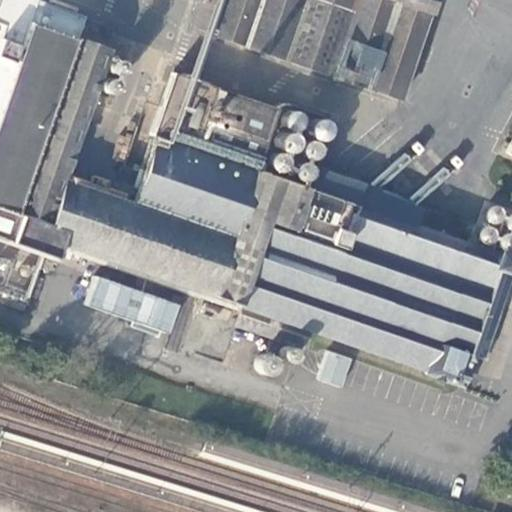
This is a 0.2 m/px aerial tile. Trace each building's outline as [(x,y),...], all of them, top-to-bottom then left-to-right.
[(37,0),(0,0),(0,12),(78,40),(86,17),(38,0),(37,0)] [(433,0),(218,0),(207,33),(399,102),(433,0)] [(78,40),(0,12),(0,23),(6,26),(0,42),(0,239),(39,253),(58,259),(61,249),(219,302),(220,299),(246,308),(239,327),(302,348),(304,343),(308,332),(455,382),(465,352),(472,355),(501,270),(511,274),(511,273),(511,261),(431,232),(255,172),(277,110),(173,73),(143,159),(147,161),(136,192),(127,189),(90,176),(70,169),(110,51),(78,40)] [(339,123),(291,106),(277,110),(255,172),(431,232),(439,211),(329,172),(342,131),(339,123)] [(95,160),(90,176),(127,189),(130,179),(112,173),(114,167),(95,160)] [(92,274),(82,305),(169,335),(180,304),(92,274)] [(341,388),(352,359),(326,349),(316,378),(341,388)]
